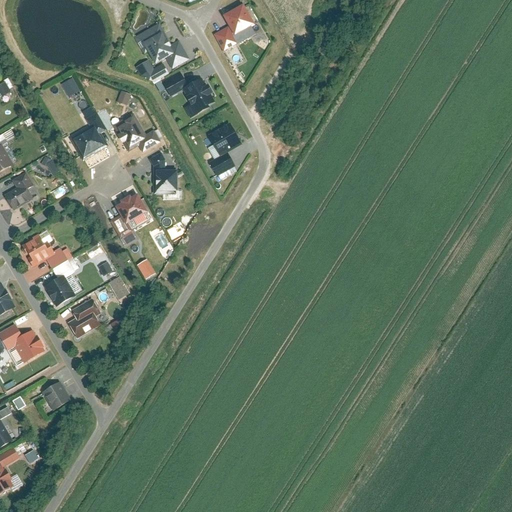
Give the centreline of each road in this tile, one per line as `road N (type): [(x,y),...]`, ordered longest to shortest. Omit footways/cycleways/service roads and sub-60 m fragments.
road 1 (residential): [(106,422),(271,162)]
road 2 (residential): [(8,238),(7,256),(106,422)]
road 3 (residential): [(191,23),(271,162)]
